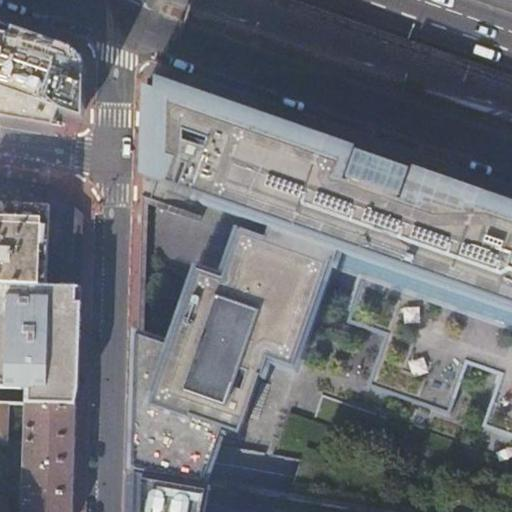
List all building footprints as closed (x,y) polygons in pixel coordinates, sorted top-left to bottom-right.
[(0,117),(57,127),(60,120),(63,111),(85,115),(87,71),(84,65),(80,59),(76,55),(70,51),(65,48),(52,43),(0,24),(0,117)] [(511,215),(497,211),(496,215),(470,207),(461,212),(429,202),(420,207),(401,200),(413,171),(386,162),(359,153),(348,182),(343,181),(355,148),(163,81),(158,79),(157,91),(146,87),(144,177),(208,200),(208,202),(274,225),(268,241),(242,232),(225,281),(199,272),(153,404),(137,399),(134,472),(208,485),(227,430),(243,436),(263,377),(265,378),(271,360),(297,369),(333,264),(366,276),(350,323),(388,336),(370,386),(452,414),(469,364),(502,376),(484,426),(511,435),(511,215)] [(0,283),(80,287),(82,251),(83,218),(69,217),(69,203),(58,194),(53,193),(53,188),(3,180),(0,178),(0,283)] [(0,404),(8,405),(26,406),(77,407),(79,344),(80,287),(0,283),(0,404)] [(26,406),(22,511),(73,511),(74,486),(77,407),(26,406)] [(207,511),(213,486),(208,485),(134,472),(133,511),(207,511)] [(0,511),(8,511),(9,499),(0,498),(0,511)]
